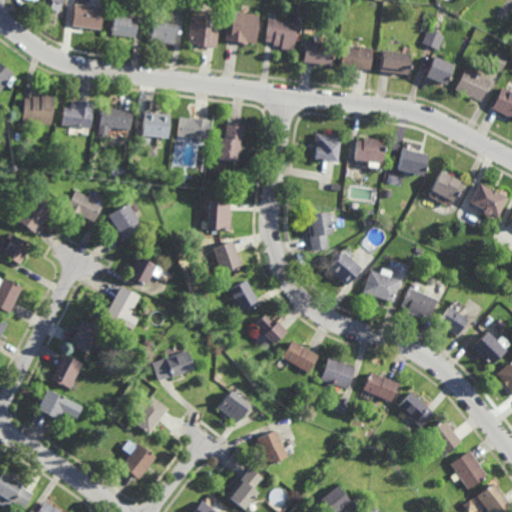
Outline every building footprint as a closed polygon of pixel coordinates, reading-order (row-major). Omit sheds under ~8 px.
[(61,0),(58,10),(36,3),(37,0),(61,0)] [(98,27),(70,23),(73,1),(102,5),(98,27)] [(208,23),(209,23),(208,30),(216,31),(214,48),(204,47),(204,49),(196,48),(196,46),(185,45),(189,20),(190,20),(192,7),(209,9),(208,23)] [(254,43),(246,42),(246,45),(237,43),(237,41),(224,40),(226,23),(230,24),(233,9),(258,13),(254,43)] [(133,38),(110,35),(113,11),(136,14),(133,38)] [(292,51),(280,48),(280,46),(272,44),(272,41),(264,41),(264,40),(268,17),(296,21),(292,51)] [(171,45),(149,41),(153,19),(175,23),(171,45)] [(437,49),(421,43),(426,30),(442,36),(437,49)] [(328,64),(302,61),(304,40),(331,43),(328,64)] [(368,68),(339,65),(341,47),(357,48),(358,46),(370,47),(368,68)] [(409,54),(406,73),(378,70),(381,51),(409,54)] [(500,72),(490,67),(497,52),(507,56),(500,72)] [(443,83),(424,75),(433,55),(452,64),(443,83)] [(0,62),(13,73),(0,89),(0,62)] [(480,101),(470,96),(470,97),(454,89),(465,68),(490,81),(480,101)] [(511,117),(491,107),(502,85),(511,90),(511,117)] [(50,124),(21,121),(24,97),(32,98),(32,96),(41,97),(41,95),(53,96),(50,124)] [(93,102),(90,127),(61,124),(63,107),(70,107),(71,100),(75,101),(75,100),(93,102)] [(128,129),(98,126),(101,106),(130,110),(128,129)] [(165,138),(151,136),(150,138),(149,138),(148,145),(139,144),(143,112),(167,115),(165,138)] [(205,141),(195,140),(195,138),(175,137),(177,118),(207,120),(205,141)] [(238,153),(235,153),(234,162),(209,159),(211,145),(217,146),(218,137),(223,138),(225,123),(241,125),(238,153)] [(335,160),(320,158),(320,156),(316,156),(316,158),(310,157),(313,132),(338,135),(335,160)] [(377,141),(383,142),(380,162),(352,159),(354,139),(361,140),(361,136),(377,138),(377,141)] [(154,157),(145,156),(146,146),(155,147),(154,157)] [(422,175),(396,168),(401,147),(427,153),(422,175)] [(124,178),(110,176),(111,168),(125,169),(124,178)] [(457,189),(456,189),(451,200),(430,190),(440,170),(462,180),(457,189)] [(47,185),(39,179),(43,174),(51,180),(47,185)] [(496,215),(490,212),(487,213),(482,211),(483,209),(468,201),(478,181),(506,196),(496,215)] [(95,201),(96,200),(99,202),(98,203),(101,204),(92,221),(81,215),(80,216),(65,207),(75,190),(95,201)] [(34,232),(16,219),(35,194),(52,208),(34,232)] [(228,231),(206,230),(207,200),(228,201),(227,211),(229,211),(228,231)] [(140,227),(124,238),(119,230),(118,231),(107,214),(125,203),(140,227)] [(310,250),(304,215),(308,214),(326,211),(329,232),(324,233),(326,248),(310,250)] [(20,264),(2,253),(10,238),(8,237),(10,232),(31,245),(20,264)] [(221,274),(212,248),(231,241),(240,267),(221,274)] [(352,254),(348,258),(358,268),(344,284),(326,268),(340,251),(341,252),(345,247),(352,254)] [(156,276),(150,273),(145,285),(126,275),(136,256),(160,268),(156,276)] [(387,276),(397,279),(390,301),(360,292),(368,269),(377,273),(379,267),(389,271),(387,276)] [(0,276),(3,278),(3,277),(22,286),(9,312),(0,307),(0,276)] [(256,300),(240,309),(234,299),(232,300),(230,298),(233,297),(229,289),(245,280),(256,300)] [(220,292),(217,284),(222,283),(225,290),(220,292)] [(132,328),(105,314),(120,286),(139,296),(129,314),(137,318),(132,328)] [(426,317),(420,314),(418,317),(403,311),(405,308),(399,306),(407,287),(434,298),(426,317)] [(454,335),(435,322),(447,305),(466,318),(454,335)] [(272,324),(275,321),(284,330),(270,343),(252,324),(263,314),(272,324)] [(0,318),(8,322),(0,338),(0,318)] [(88,353),(69,344),(81,319),(100,329),(88,353)] [(488,365),(469,346),(485,330),(504,349),(488,365)] [(150,347),(143,344),(145,339),(152,343),(150,347)] [(302,347),(302,346),(315,354),(304,371),(280,356),(290,340),(302,347)] [(171,377),(171,376),(158,380),(152,362),(186,350),(193,369),(171,377)] [(70,387),(52,378),(64,354),(82,363),(70,387)] [(346,387),(330,383),(330,386),(325,385),(326,381),(319,379),(325,357),(342,362),(342,363),(352,366),(346,387)] [(511,393),(511,394),(494,372),(511,358),(511,359),(511,393)] [(388,400),(361,389),(368,371),(395,383),(388,400)] [(76,418),(61,412),(58,420),(37,409),(47,389),(81,406),(76,418)] [(236,421),(217,406),(230,390),(249,405),(236,421)] [(419,426),(396,405),(408,391),(432,412),(419,426)] [(148,433),(132,420),(151,395),(167,408),(148,433)] [(116,417),(111,414),(116,406),(121,410),(116,417)] [(443,454),(425,432),(441,419),(459,441),(443,454)] [(285,456),(267,463),(263,453),(262,453),(255,437),(274,429),(285,456)] [(139,479),(122,465),(139,443),(156,457),(139,479)] [(466,488),(449,463),(467,450),(485,475),(466,488)] [(243,508),(226,494),(249,467),(261,477),(252,488),(257,492),(243,508)] [(24,509),(11,502),(8,508),(0,503),(0,497),(2,494),(0,493),(0,479),(4,472),(23,483),(21,486),(33,494),(24,509)] [(499,511),(487,511),(475,496),(492,483),(509,505),(499,511)] [(348,501),(358,493),(363,500),(352,509),(347,503),(335,511),(331,511),(320,498),(336,485),(348,501)] [(192,511),(202,499),(219,511),(192,511)] [(55,507),(56,505),(65,511),(37,511),(46,500),(55,507)]
